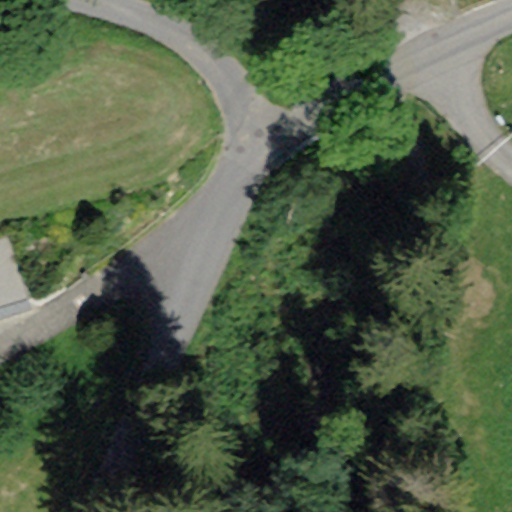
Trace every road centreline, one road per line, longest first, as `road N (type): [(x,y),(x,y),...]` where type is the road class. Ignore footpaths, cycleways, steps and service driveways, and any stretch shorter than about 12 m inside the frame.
road 1 (residential): [(99,511),(226,212),(266,143)]
road 2 (residential): [(266,143),(511,22)]
road 3 (residential): [(266,143),(176,36),(132,13),(78,0)]
